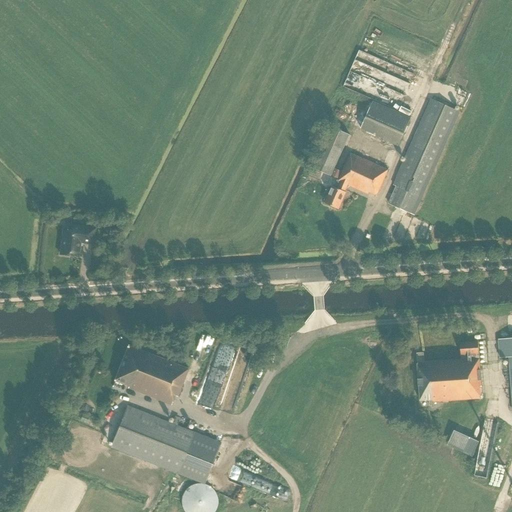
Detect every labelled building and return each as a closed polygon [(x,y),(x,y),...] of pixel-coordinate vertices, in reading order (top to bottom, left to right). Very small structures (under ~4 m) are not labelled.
[(350,76),(345,87),(352,90),(358,80),(350,76)] [(413,215),(458,111),(432,100),(394,187),(395,187),(388,204),(413,215)] [(410,117),(373,101),(361,130),(398,145),(410,117)] [(330,177),(349,134),(331,126),(312,169),(330,177)] [(332,186),(325,203),(339,209),(346,192),(345,192),(348,186),(368,195),(369,193),(377,196),(388,171),(351,155),(340,181),(337,180),(334,187),(332,186)] [(93,244),(94,229),(72,226),(71,234),(63,233),(60,255),(78,257),(80,242),(93,244)] [(511,337),(509,338),(509,339),(499,340),(500,358),(510,357),(511,384),(511,337)] [(417,353),(420,401),(429,400),(429,405),(434,405),(434,401),(481,398),(480,387),(481,387),(478,342),(460,343),(461,360),(424,362),(424,353),(417,353)] [(128,345),(114,381),(129,386),(128,388),(171,405),(175,396),(177,397),(188,369),(128,345)] [(112,448),(205,484),(221,443),(128,407),(112,448)] [(479,442),(454,431),(447,446),(472,457),(479,442)] [(240,484),(253,485),(254,470),(240,470),(240,484)] [(214,511),(216,508),(217,503),(216,498),(214,493),(211,489),(206,486),(201,485),(196,485),(191,486),(187,489),(183,493),(181,498),(180,503),(181,508),(183,511),(214,511)]
